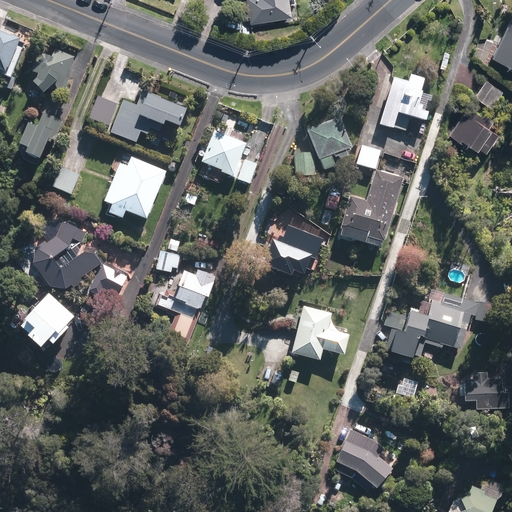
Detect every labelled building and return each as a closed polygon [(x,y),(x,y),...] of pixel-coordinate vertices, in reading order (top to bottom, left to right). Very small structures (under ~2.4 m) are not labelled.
[(291,18),(288,0),(250,0),(254,23),(291,18)] [(0,67),(7,70),(18,42),(0,35),(0,67)] [(511,41),(503,60),(511,64),(511,41)] [(57,81),(59,76),(65,78),(72,59),(51,51),(49,58),(43,57),(38,72),(42,73),(41,75),(35,81),(45,92),(57,81)] [(406,85),(395,81),(383,123),(392,125),(396,110),(414,116),(420,95),(404,91),(406,85)] [(501,92),(486,82),(478,95),(492,105),(501,92)] [(141,108),(125,102),(113,132),(135,141),(139,130),(147,133),(149,127),(158,130),(163,119),(180,126),(185,112),(145,97),(141,108)] [(471,111),(455,134),(473,147),(489,124),(471,111)] [(61,123),(45,117),(30,153),(42,158),(53,130),(57,132),(61,123)] [(337,121),(309,132),(320,159),(348,147),(337,121)] [(417,140),(371,126),(365,146),(411,160),(417,140)] [(244,146),(215,133),(203,161),(231,174),(244,146)] [(311,156),(296,157),(298,175),(313,174),(311,156)] [(165,173),(133,160),(128,170),(124,169),(111,202),(147,217),(165,173)] [(255,165),(245,161),(239,179),(249,183),(255,165)] [(78,177),(66,171),(59,186),(72,192),(78,177)] [(376,172),(366,204),(353,201),(345,229),(383,240),(392,212),(401,179),(376,172)] [(337,209),(342,193),(331,189),(325,205),(337,209)] [(187,191),(184,201),(194,205),(198,195),(187,191)] [(330,225),(333,212),(325,209),(321,222),(330,225)] [(41,247),(39,244),(35,264),(49,285),(66,289),(101,266),(94,255),(84,254),(73,260),(65,248),(69,246),(76,229),(64,224),(58,237),(41,247)] [(178,259),(162,255),(160,266),(176,269),(178,259)] [(125,279),(105,268),(93,290),(99,294),(104,286),(117,293),(125,279)] [(202,310),(212,283),(188,274),(178,301),(202,310)] [(200,313),(160,297),(155,310),(175,318),(168,336),(188,343),(200,313)] [(71,318),(49,298),(25,325),(47,345),(71,318)] [(459,345),(470,305),(446,299),(444,308),(424,303),(419,319),(404,315),(394,353),(409,357),(416,333),(459,345)] [(330,316),(306,310),(295,352),(319,358),(321,347),(344,353),(348,337),(326,331),(330,316)] [(499,379),(466,381),(467,399),(477,398),(477,409),(506,407),(506,395),(500,396),(499,379)] [(353,468),(375,486),(390,469),(367,449),(348,441),(338,461),(353,468)] [(455,501),(450,511),(488,511),(494,500),(472,491),(455,501)]
